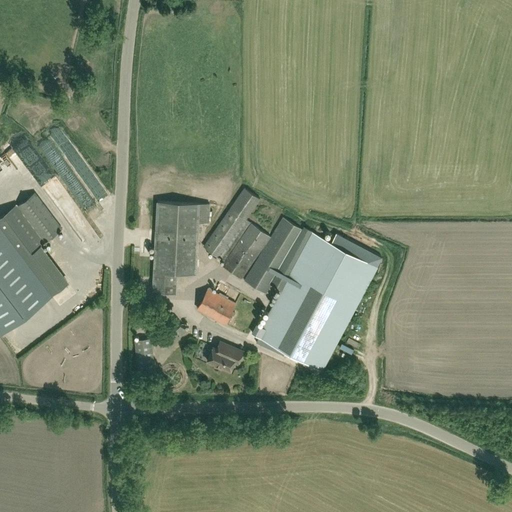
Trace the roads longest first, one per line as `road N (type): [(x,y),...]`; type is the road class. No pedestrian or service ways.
road 1 (unclassified): [(511,470),(432,430),(368,410),(113,409)]
road 2 (unclassified): [(113,409),(123,77),(135,0)]
